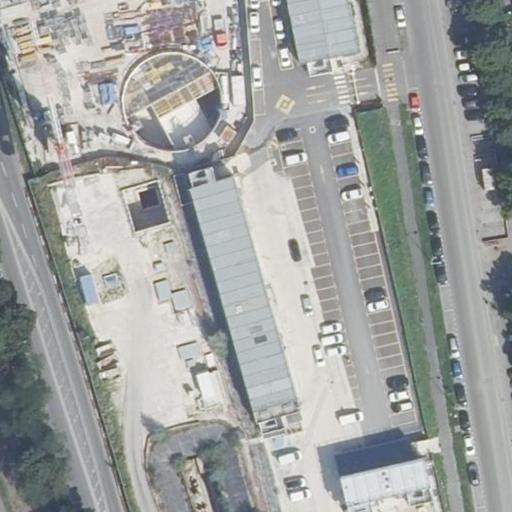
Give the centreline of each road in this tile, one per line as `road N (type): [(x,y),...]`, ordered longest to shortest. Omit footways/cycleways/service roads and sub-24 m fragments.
road 1 (residential): [(504,511),(418,0)]
road 2 (primary): [(0,193),(102,511)]
